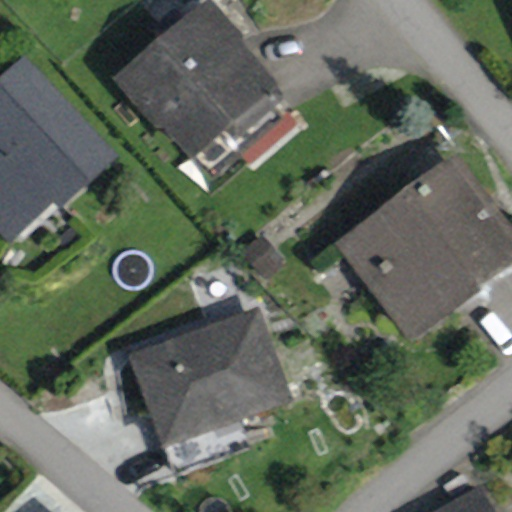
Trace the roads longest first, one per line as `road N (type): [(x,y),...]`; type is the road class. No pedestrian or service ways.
road 1 (residential): [(370,511),(511,395),(511,132),(401,0)]
road 2 (residential): [(126,511),(0,408)]
